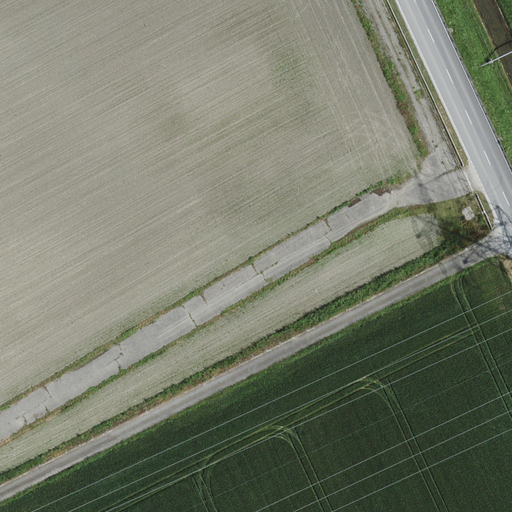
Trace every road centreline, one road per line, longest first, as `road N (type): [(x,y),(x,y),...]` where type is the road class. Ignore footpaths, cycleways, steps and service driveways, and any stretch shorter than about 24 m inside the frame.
road 1 (track): [(0,493),(511,244)]
road 2 (tertiary): [(411,0),(511,215)]
